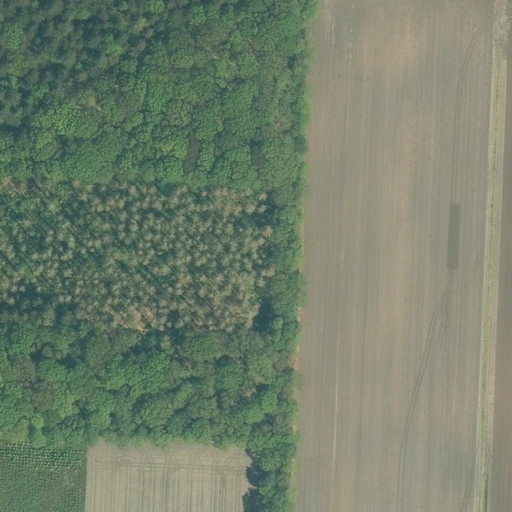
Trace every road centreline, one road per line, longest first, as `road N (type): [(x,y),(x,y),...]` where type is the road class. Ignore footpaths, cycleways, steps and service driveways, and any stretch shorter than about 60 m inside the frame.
road 1 (track): [(282,511),(310,0)]
road 2 (track): [(252,0),(0,137)]
